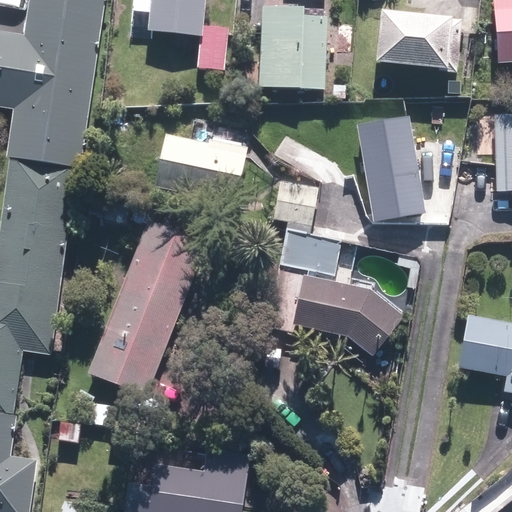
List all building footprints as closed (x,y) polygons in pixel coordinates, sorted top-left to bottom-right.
[(26,0),(20,45),(0,39),(0,511),(16,511),(99,0),(26,0)] [(151,0),(148,33),(201,38),(198,69),(224,71),(228,29),(203,27),(206,0),(151,0)] [(499,66),(511,64),(511,0),(507,0),(494,1),(499,66)] [(264,7),(260,88),(325,91),(328,19),(305,18),(305,9),(264,7)] [(452,20),(381,13),(376,65),(447,71),(452,20)] [(344,140),(341,114),(321,116),(324,142),(344,140)] [(511,116),(494,117),(496,194),(511,193),(511,116)] [(410,118),(356,128),(373,225),(427,215),(410,118)] [(168,135),(154,189),(235,209),(250,149),(208,139),(207,145),(168,135)] [(280,183),(273,220),(312,228),(319,191),(280,183)] [(148,221),(87,375),(148,399),(209,244),(148,221)] [(406,318),(370,291),(335,285),(342,240),(287,231),(270,330),(296,335),(297,329),(345,337),(374,359),(406,318)] [(511,323),(467,316),(458,369),(507,378),(504,393),(511,394),(511,323)] [(112,405),(88,402),(86,424),(110,426),(112,405)] [(243,511),(252,456),(207,450),(204,471),(156,464),(152,486),(128,483),(123,511),(243,511)] [(65,501),(63,511),(116,511),(117,508),(65,501)]
